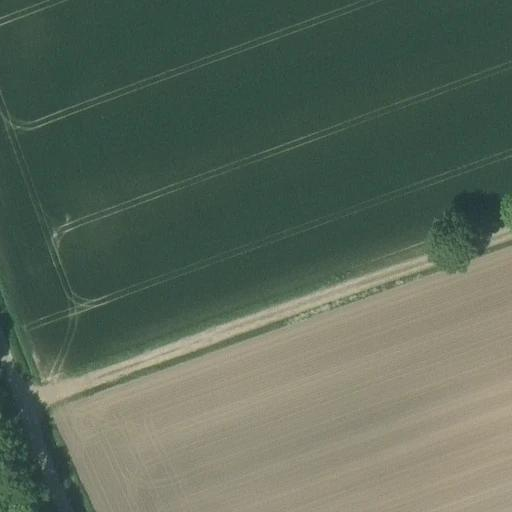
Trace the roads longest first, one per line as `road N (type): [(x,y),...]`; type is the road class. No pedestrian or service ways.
road 1 (track): [(511,228),(22,405)]
road 2 (unclassified): [(65,511),(0,349)]
